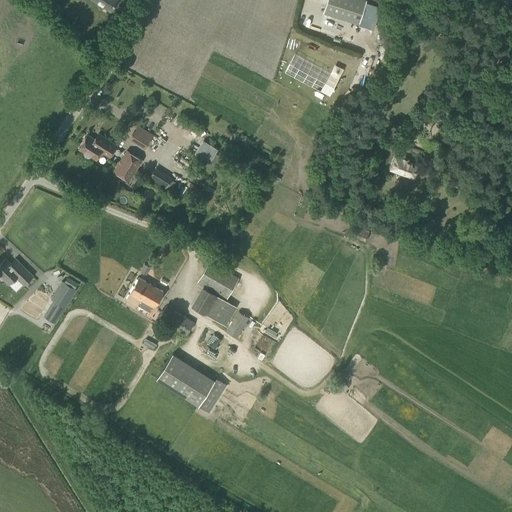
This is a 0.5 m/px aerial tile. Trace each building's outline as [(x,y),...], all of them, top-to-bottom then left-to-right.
[(94,0),(110,10),(116,0),(94,0)] [(327,0),(324,11),(324,13),(358,24),(359,22),(365,0),(327,0)] [(144,149),(153,135),(138,125),(129,139),(144,149)] [(101,144),(87,135),(86,137),(84,137),(83,140),(83,142),(79,148),(84,152),(83,154),(84,156),(87,158),(89,157),(90,156),(95,158),(97,155),(99,157),(102,156),(104,153),(110,156),(116,146),(104,138),(101,144)] [(129,182),(143,160),(127,150),(113,172),(129,182)] [(215,153),(209,162),(215,165),(220,156),(215,153)] [(395,155),(389,169),(415,180),(421,166),(408,161),(409,159),(404,157),(403,159),(395,155)] [(155,167),(147,179),(165,190),(167,187),(171,180),(172,178),(155,167)] [(273,174),(270,180),(277,184),(280,177),(273,174)] [(171,180),(167,187),(172,190),(176,183),(171,180)] [(365,240),(368,231),(354,225),(350,234),(365,240)] [(11,265),(5,259),(0,264),(0,279),(1,281),(3,281),(4,279),(9,284),(13,280),(14,281),(16,281),(19,278),(24,283),(23,284),(24,285),(32,276),(17,261),(13,265),(11,265)] [(225,299),(237,277),(209,261),(197,283),(225,299)] [(146,274),(149,269),(150,266),(145,263),(140,271),(146,274)] [(154,307),(163,291),(139,277),(130,293),(126,300),(136,305),(139,299),(154,307)] [(54,301),(44,316),(55,323),(64,308),(76,290),(62,281),(51,299),(54,301)] [(225,325),(236,307),(204,288),(193,307),(206,314),(225,325)] [(186,335),(193,322),(166,307),(159,319),(186,335)] [(237,338),(248,317),(238,311),(226,332),(237,338)] [(149,340),(146,346),(153,350),(156,345),(149,340)] [(198,406),(215,380),(173,353),(156,379),(198,406)]
